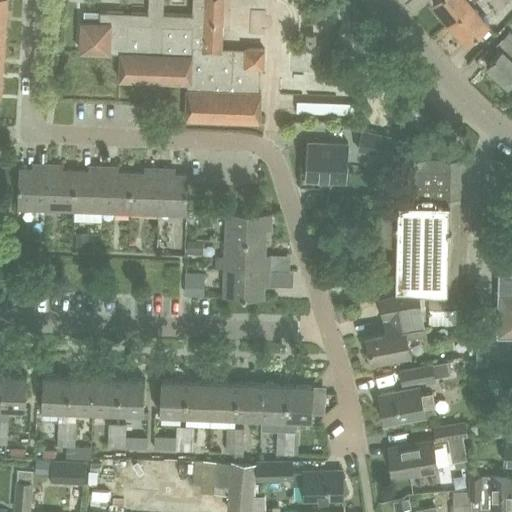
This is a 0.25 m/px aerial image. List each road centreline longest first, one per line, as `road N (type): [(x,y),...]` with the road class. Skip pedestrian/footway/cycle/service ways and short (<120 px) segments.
road 1 (residential): [(331,333),(279,170),(266,152),(240,143),(32,133),(36,0)]
road 2 (residential): [(331,333),(0,322)]
road 3 (residential): [(511,139),(444,86),(375,0)]
road 4 (residential): [(359,454),(331,333)]
